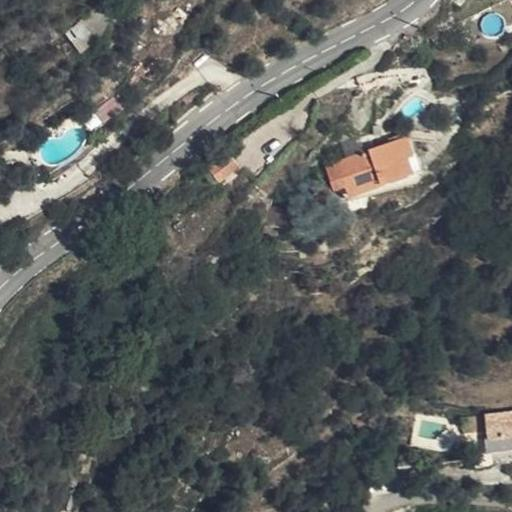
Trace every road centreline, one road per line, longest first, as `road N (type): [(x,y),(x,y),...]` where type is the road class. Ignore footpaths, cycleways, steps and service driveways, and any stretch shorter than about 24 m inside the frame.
road 1 (secondary): [(0,286),(260,85),(414,0)]
road 2 (track): [(363,511),(400,500),(511,495)]
